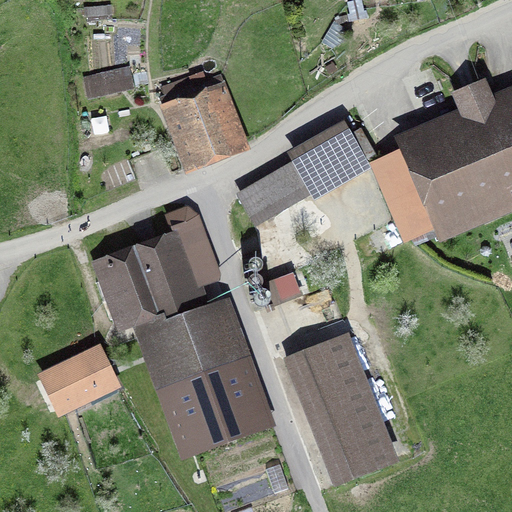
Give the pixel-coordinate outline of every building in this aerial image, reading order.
[(133,88),(128,68),(84,79),(89,98),(133,88)] [(206,85),(167,99),(173,114),(170,116),(187,161),(243,139),(220,77),(205,82),(206,85)] [(511,109),(495,117),(482,87),(459,97),(471,127),(410,153),(439,222),(511,191),(511,109)] [(366,163),(347,132),(241,195),(260,227),(366,163)] [(190,219),(186,209),(168,215),(172,226),(190,219)] [(119,320),(133,315),(144,343),(152,340),(192,447),(259,422),(219,314),(208,318),(193,278),(214,270),(196,220),(172,229),(176,240),(100,268),(119,320)] [(279,303),(305,289),(293,267),(267,281),(279,303)] [(390,462),(343,340),(287,362),(299,393),(312,388),(348,478),(390,462)] [(115,387),(104,363),(83,373),(94,397),(115,387)] [(92,406),(79,377),(61,385),(74,414),(92,406)]
